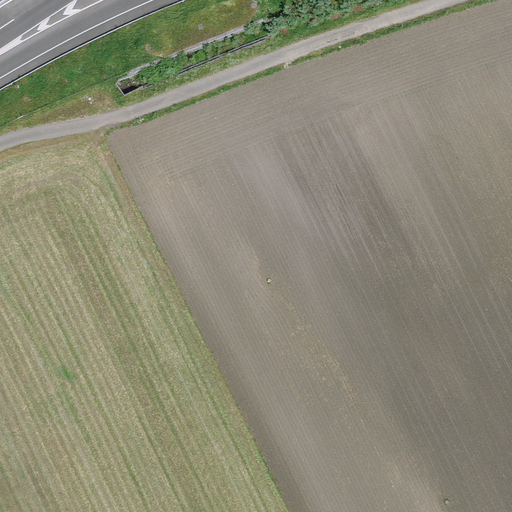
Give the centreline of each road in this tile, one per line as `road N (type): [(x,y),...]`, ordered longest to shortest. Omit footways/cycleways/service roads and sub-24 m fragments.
road 1 (track): [(447,0),(292,50),(96,128),(0,148)]
road 2 (motorway): [(0,64),(132,0)]
